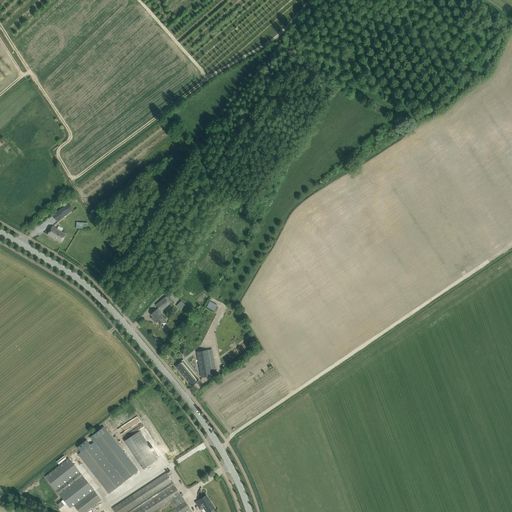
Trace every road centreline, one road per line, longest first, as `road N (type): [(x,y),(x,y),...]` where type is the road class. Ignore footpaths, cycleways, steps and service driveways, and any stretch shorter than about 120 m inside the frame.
road 1 (track): [(0,88),(28,65),(69,123),(56,145),(72,175),(206,73),(272,35),(306,0)]
road 2 (secondary): [(249,511),(203,422),(107,305),(0,231)]
